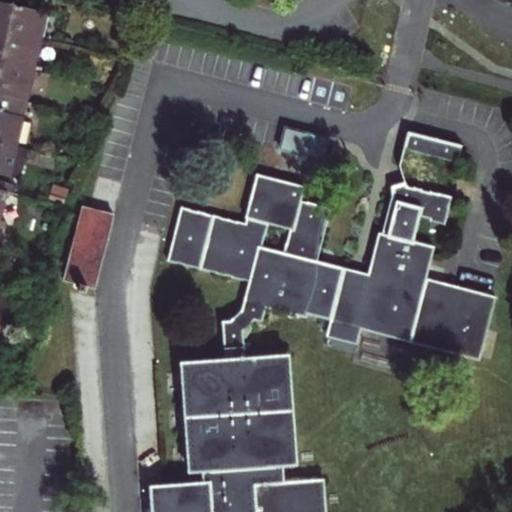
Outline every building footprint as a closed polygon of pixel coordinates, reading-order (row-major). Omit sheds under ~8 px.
[(2,3),(0,10),(0,33),(43,44),(50,14),(2,3)] [(43,44),(0,33),(0,64),(36,73),(43,44)] [(0,95),(28,102),(30,103),(36,73),(0,64),(0,95)] [(0,95),(0,143),(19,148),(26,118),(25,118),(28,102),(0,95)] [(285,132),(281,153),(326,162),(331,142),(285,132)] [(464,147),(411,133),(407,150),(460,163),(464,147)] [(19,148),(0,143),(0,174),(12,177),(19,148)] [(495,296),(475,291),(428,279),(436,247),(416,242),(422,217),(432,220),(432,222),(447,225),(454,198),(439,194),(439,196),(410,189),(408,183),(394,187),(396,193),(385,234),(381,233),(370,275),(319,262),(332,208),(303,201),(306,187),(259,175),(248,218),(250,218),(248,225),(183,208),(170,261),(251,281),(244,311),(233,323),(224,323),(228,360),(182,363),(191,474),(204,474),(204,483),(151,487),(153,511),(328,511),(326,479),(286,482),(286,466),(300,466),(292,355),(248,358),(245,332),(256,320),(265,323),(268,309),(308,319),(309,315),(334,321),(329,337),(359,344),(363,330),(480,359),(495,296)] [(0,241),(4,243),(9,225),(2,223),(9,193),(0,190),(0,241)] [(89,287),(97,289),(116,215),(84,207),(65,280),(82,285),(80,292),(87,293),(89,287)] [(0,333),(11,327),(0,310),(0,333)]
